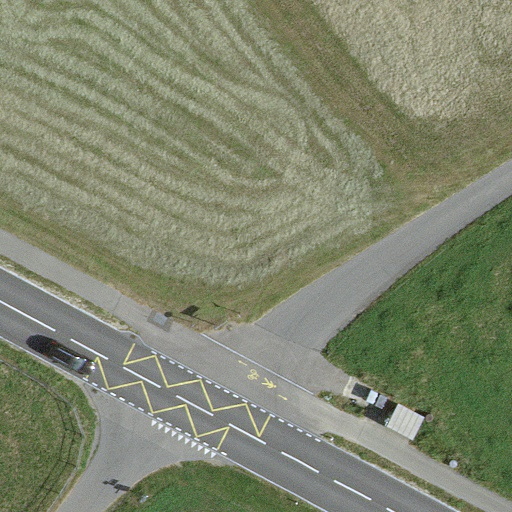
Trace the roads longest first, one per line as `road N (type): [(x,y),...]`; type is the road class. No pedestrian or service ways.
road 1 (secondary): [(0,300),(395,511)]
road 2 (track): [(201,408),(315,312),(511,177)]
road 3 (track): [(201,408),(82,511)]
